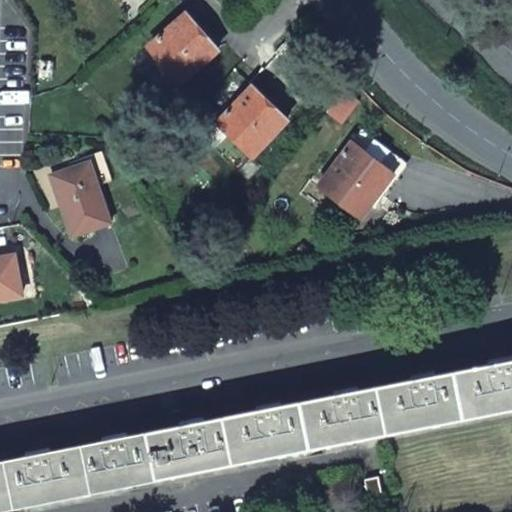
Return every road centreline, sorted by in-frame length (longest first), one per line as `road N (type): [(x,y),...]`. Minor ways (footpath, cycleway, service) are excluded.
road 1 (residential): [(0,417),(511,313)]
road 2 (secondary): [(348,0),(402,65),(511,153)]
